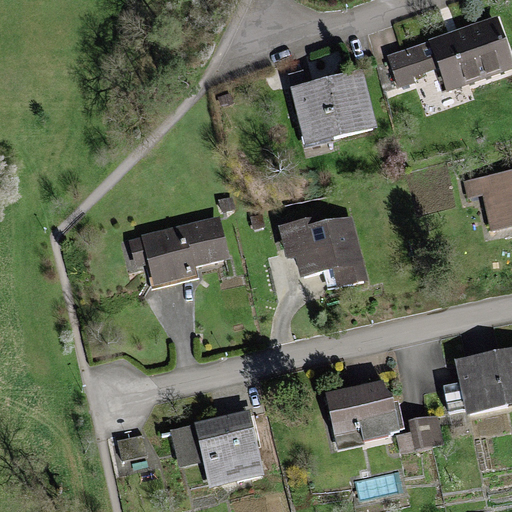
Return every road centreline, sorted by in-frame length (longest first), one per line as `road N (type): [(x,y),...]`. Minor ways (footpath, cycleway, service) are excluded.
road 1 (residential): [(92,398),(511,305)]
road 2 (residential): [(248,30),(295,32),(401,0)]
